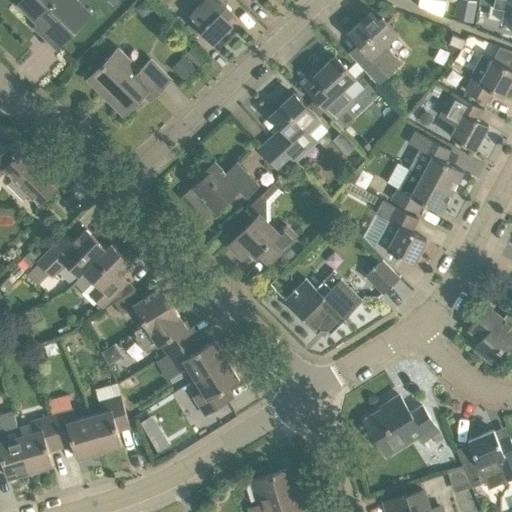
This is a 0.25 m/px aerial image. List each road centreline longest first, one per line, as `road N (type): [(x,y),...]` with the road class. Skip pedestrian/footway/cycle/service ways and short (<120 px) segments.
road 1 (residential): [(308,391),(294,365),(116,188)]
road 2 (residential): [(116,188),(322,0)]
road 3 (residential): [(82,511),(183,471),(308,391)]
road 4 (residential): [(415,327),(444,298),(511,176)]
road 5 (residential): [(116,188),(12,86)]
road 6 (residential): [(352,511),(308,391)]
road 7 (residential): [(308,391),(415,327)]
road 8 (residential): [(511,394),(459,377),(415,327)]
